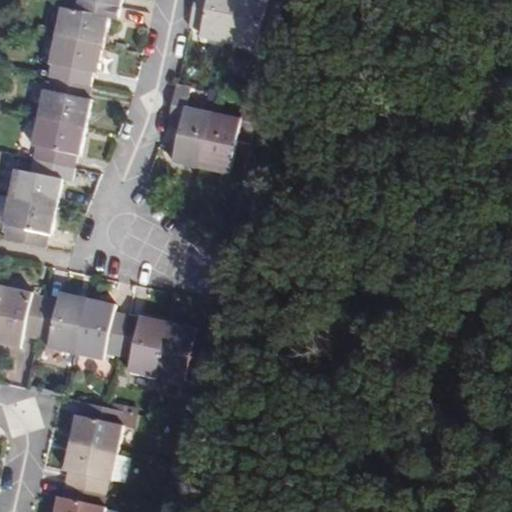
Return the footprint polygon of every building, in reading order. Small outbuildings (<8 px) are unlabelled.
[(64,9),(58,36),(106,46),(111,20),(120,22),(123,7),(89,0),(69,0),(68,9),(64,9)] [(231,44),(240,0),(197,0),(191,28),(204,31),(203,38),(231,44)] [(269,0),(240,0),(231,44),(259,50),(260,43),(273,46),(282,5),(269,2),(269,0)] [(56,66),(53,78),(94,86),(97,74),(100,75),(106,46),(58,36),(52,65),(56,66)] [(273,46),(260,43),(259,50),(272,53),(273,46)] [(94,86),(53,78),(50,91),(47,90),(41,118),(88,128),(94,100),(91,100),(94,86)] [(176,163),(203,169),(215,115),(189,109),(194,89),(178,85),(168,126),(183,129),(176,163)] [(242,121),(215,115),(203,169),(232,175),(239,142),(252,145),(261,104),(246,101),(242,121)] [(38,147),(36,160),(76,168),(79,156),(82,157),(88,128),(41,118),(35,147),(38,147)] [(76,168),(36,160),(33,173),(18,170),(12,197),(60,207),(65,181),(73,183),(76,168)] [(12,197),(1,195),(0,200),(0,223),(7,225),(12,197)] [(54,235),(60,207),(12,197),(7,225),(6,226),(9,227),(6,240),(48,249),(51,235),(54,235)] [(35,294),(7,288),(0,322),(0,344),(23,350),(26,336),(39,339),(48,298),(35,296),(35,294)] [(61,301),(48,298),(39,339),(52,342),(50,350),(78,356),(90,300),(62,294),(61,301)] [(121,357),(130,316),(117,314),(118,306),(90,300),(78,356),(107,362),(108,354),(121,357)] [(142,319),(130,316),(121,357),(134,360),(131,373),(159,379),(171,324),(143,318),(142,319)] [(199,330),(171,324),(159,379),(187,385),(189,378),(202,380),(211,340),(197,337),(199,330)] [(202,380),(189,378),(187,385),(201,388),(202,380)] [(73,443),(120,453),(126,426),(125,426),(128,412),(110,408),(86,403),(83,417),(78,416),(73,443)] [(128,412),(140,415),(142,409),(129,406),(128,412)] [(137,428),(140,415),(128,412),(125,426),(126,426),(137,428)] [(120,456),(120,453),(73,443),(67,472),(70,473),(67,485),(108,494),(110,481),(114,482),(120,456)] [(133,458),(120,456),(114,482),(128,485),(133,458)] [(57,511),(107,511),(108,508),(105,507),(108,494),(67,485),(65,498),(61,498),(57,511)]
